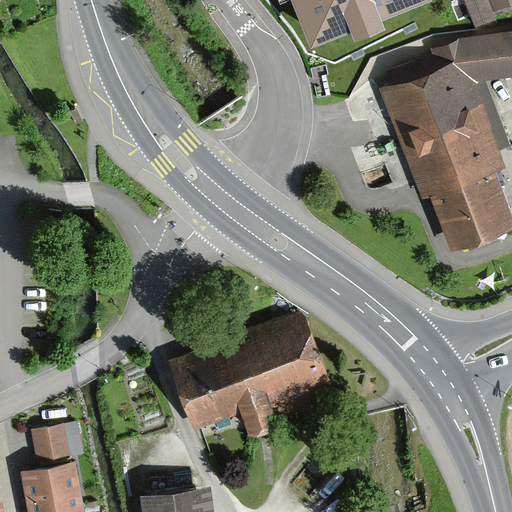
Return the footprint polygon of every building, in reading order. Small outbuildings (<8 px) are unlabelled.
[(293,0),(312,45),(351,29),(355,40),(382,29),(378,19),(425,0),(293,0)] [(482,0),(462,0),(473,23),(490,15),(482,0)] [(511,0),(493,0),(498,12),(511,5),(511,0)] [(511,33),(458,40),(382,79),(451,249),(509,225),(485,166),(502,160),(473,88),(511,78),(511,33)] [(296,317),(174,361),(198,426),(241,410),(250,433),(276,424),(272,411),(323,392),(296,317)] [(75,426),(35,433),(39,461),(80,455),(75,426)] [(81,511),(73,463),(22,472),(29,511),(81,511)] [(211,511),(208,485),(140,495),(142,511),(211,511)]
